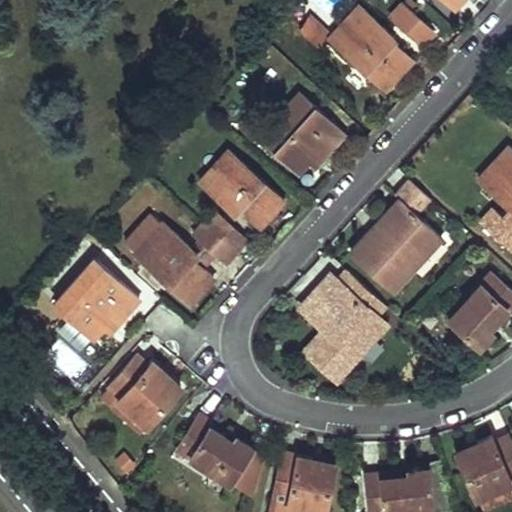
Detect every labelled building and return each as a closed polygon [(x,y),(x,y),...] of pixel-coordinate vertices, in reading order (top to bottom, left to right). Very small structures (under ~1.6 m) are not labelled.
[(402,1),(392,12),(423,40),(433,28),(402,1)] [(361,3),(330,35),(385,86),(412,57),(392,38),(395,34),(361,3)] [(302,92),(263,135),(299,168),(308,157),(314,163),(345,130),(302,92)] [(511,145),(481,179),(511,207),(511,145)] [(228,147),(200,177),(235,209),(238,205),(258,224),(283,197),(228,147)] [(397,194),(400,198),(352,250),(393,288),(440,233),(418,213),(432,197),(411,178),(397,194)] [(216,209),(206,221),(236,248),(247,237),(216,209)] [(511,224),(495,209),(484,221),(511,245),(511,224)] [(162,220),(135,250),(190,300),(214,274),(193,255),(197,250),(162,220)] [(206,221),(196,231),(227,259),(236,248),(206,221)] [(94,256),(55,300),(92,334),(101,324),(108,330),(138,296),(94,256)] [(511,286),(495,270),(451,316),(479,343),(493,329),(489,325),(508,306),(511,309),(511,286)] [(332,274),(302,304),(336,336),(338,334),(342,330),(350,338),(360,347),(362,345),(383,324),(385,322),(332,274)] [(395,335),(383,324),(362,345),(374,356),(395,335)] [(346,342),(350,338),(342,330),(338,334),(346,342)] [(320,335),(310,346),(340,373),(350,363),(320,335)] [(136,355),(110,385),(121,394),(118,398),(149,423),(177,389),(160,375),(164,370),(150,359),(146,364),(136,355)] [(164,370),(160,375),(177,389),(181,385),(164,370)] [(118,398),(112,405),(143,430),(149,423),(118,398)] [(253,494),(266,456),(237,435),(234,438),(211,425),(213,421),(199,413),(179,446),(253,494)] [(493,434),(479,440),(482,447),(460,456),(476,495),(511,480),(511,479),(510,475),(511,474),(511,438),(510,434),(496,440),(493,434)] [(479,440),(457,449),(460,456),(482,447),(479,440)] [(313,456),(283,450),(270,511),(286,511),(289,503),(326,510),(335,466),(312,461),(313,456)] [(313,456),(312,461),(335,466),(336,461),(313,456)] [(449,511),(441,466),(408,468),(408,474),(383,477),(383,470),(366,472),(369,511),(376,511),(388,511),(432,507),(432,511),(449,511)] [(408,468),(383,470),(383,477),(408,474),(408,468)]
